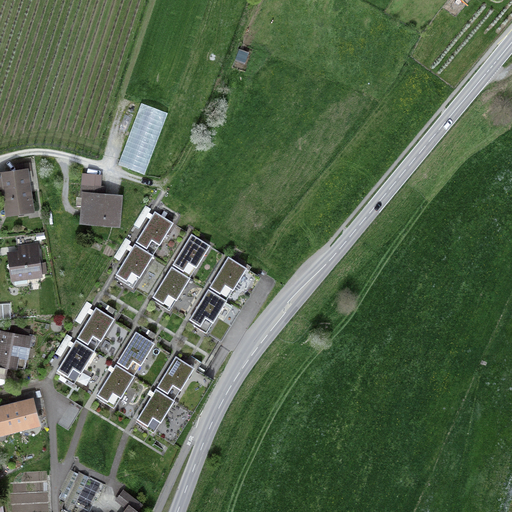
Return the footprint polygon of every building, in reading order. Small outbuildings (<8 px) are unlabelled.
[(173,113),(142,102),(121,162),(149,178),(173,113)] [(0,189),(5,188),(8,209),(30,206),(25,170),(0,174),(0,189)] [(106,221),(106,215),(116,216),(118,200),(96,198),(97,188),(82,186),(81,197),(86,197),(85,219),(106,221)] [(145,206),(134,224),(139,227),(150,209),(145,206)] [(155,212),(135,245),(153,255),(173,223),(155,212)] [(192,235),(172,267),(189,278),(209,245),(192,235)] [(125,239),(114,257),(119,260),(130,242),(125,239)] [(115,277),(133,288),(153,255),(135,245),(115,277)] [(27,281),(26,277),(46,274),(44,262),(39,263),(37,251),(11,255),(14,283),(17,285),(25,283),(27,281)] [(228,257),(208,290),(226,301),(246,268),(228,257)] [(152,300),(169,311),(189,278),(172,267),(152,300)] [(188,322),(206,333),(226,301),(208,290),(188,322)] [(11,302),(0,302),(0,316),(11,316),(11,302)] [(86,302),(75,320),(80,323),(91,305),(86,302)] [(114,319),(96,308),(76,340),(94,351),(114,319)] [(0,364),(4,365),(15,367),(19,345),(27,347),(27,345),(34,347),(36,336),(27,334),(27,331),(16,329),(15,335),(0,332),(0,364)] [(154,343),(136,332),(116,365),(134,376),(154,343)] [(66,335),(59,347),(64,350),(72,338),(66,335)] [(56,373),(74,384),(94,351),(76,340),(56,373)] [(194,368),(176,357),(156,389),(174,400),(194,368)] [(96,397),(114,408),(134,376),(116,365),(96,397)] [(136,422),(154,433),(174,400),(156,389),(136,422)] [(16,429),(37,423),(31,401),(10,406),(16,429)] [(0,409),(0,432),(16,429),(10,406),(0,409)] [(65,501),(78,474),(70,470),(57,497),(65,501)] [(70,511),(88,476),(80,472),(60,511),(70,511)] [(130,507),(136,511),(141,505),(123,491),(117,500),(128,509),(130,507)]
